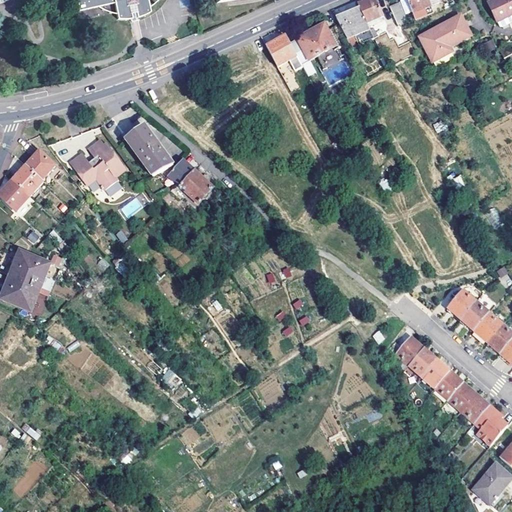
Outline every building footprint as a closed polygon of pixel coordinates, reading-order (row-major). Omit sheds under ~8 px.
[(118,21),(131,21),(130,15),(136,15),(137,20),(150,14),(147,0),(77,0),(80,12),(114,5),(118,21)] [(372,0),(358,6),(360,11),(369,28),(374,38),(379,36),(373,22),(383,17),(375,0),(372,0)] [(428,0),(408,0),(414,15),(431,8),(428,0)] [(511,0),(498,0),(487,6),(496,24),(511,16),(511,0)] [(391,8),(392,11),(394,16),(400,13),(396,7),(391,8)] [(434,15),(431,8),(414,15),(416,22),(434,15)] [(369,28),(360,11),(343,19),(338,21),(347,38),(369,28)] [(511,16),(496,24),(500,30),(511,24),(511,16)] [(433,62),(446,56),(444,51),(449,48),(469,37),(460,20),(421,39),(433,62)] [(324,24),(288,40),(300,62),(336,46),(324,24)] [(0,37),(0,79),(11,76),(0,37)] [(287,37),(267,48),(278,68),(290,61),(296,72),(303,67),(300,62),(288,40),(287,37)] [(289,70),(282,74),(291,93),(298,88),(289,70)] [(151,177),(171,166),(142,128),(124,141),(151,177)] [(94,161),(88,165),(81,156),(69,165),(85,188),(95,181),(102,192),(116,182),(113,179),(124,172),(105,147),(103,149),(99,143),(87,152),(94,161)] [(24,169),(40,182),(53,168),(38,154),(31,162),(24,169)] [(166,176),(179,187),(193,171),(181,160),(166,176)] [(24,169),(10,183),(28,199),(42,184),(40,182),(24,169)] [(193,171),(179,187),(196,204),(211,188),(193,171)] [(28,199),(10,183),(0,194),(0,199),(15,213),(28,199)] [(121,230),(116,234),(122,243),(128,239),(121,230)] [(32,231),(27,237),(34,244),(39,238),(32,231)] [(20,255),(18,260),(13,258),(9,267),(14,269),(11,278),(41,291),(45,281),(51,267),(20,255)] [(511,281),(503,267),(496,271),(506,287),(511,283),(511,281)] [(289,270),(284,271),(286,280),(292,278),(289,270)] [(273,275),(268,277),(271,285),(276,283),(273,275)] [(32,313),(41,291),(11,278),(2,300),(32,313)] [(41,291),(50,294),(54,285),(45,281),(41,291)] [(461,319),(476,303),(463,292),(448,308),(461,319)] [(301,301),(294,306),(297,311),(305,306),(301,301)] [(489,315),(476,303),(461,319),(474,331),(489,315)] [(284,313),(277,317),(280,323),(288,317),(284,313)] [(489,315),(474,331),(487,343),(502,326),(489,315)] [(308,317),(300,323),(303,327),(311,323),(308,317)] [(487,343),(500,354),(511,340),(511,334),(502,326),(487,343)] [(291,328),(283,333),(286,338),(294,333),(291,328)] [(372,335),(378,344),(386,339),(379,330),(372,335)] [(410,366),(425,349),(412,337),(396,354),(410,366)] [(511,340),(500,354),(511,364),(511,340)] [(423,377),(438,360),(425,349),(410,366),(423,377)] [(392,359),(405,371),(410,366),(396,354),(392,359)] [(451,372),(438,360),(423,377),(436,389),(451,372)] [(172,390),(181,380),(169,369),(161,379),(172,390)] [(451,372),(436,389),(449,401),(464,383),(451,372)] [(477,395),(464,383),(449,401),(462,412),(477,395)] [(477,395),(462,412),(475,424),(490,407),(477,395)] [(503,418),(490,407),(475,424),(481,429),(478,434),(491,446),(507,428),(499,422),(501,420),(503,418)] [(509,426),(501,420),(499,422),(507,428),(509,426)] [(26,423),(22,428),(36,440),(40,436),(26,423)] [(511,448),(501,460),(511,469),(511,448)] [(511,480),(496,466),(475,491),(490,505),(501,492),(511,480)] [(501,492),(490,505),(493,508),(504,495),(501,492)]
